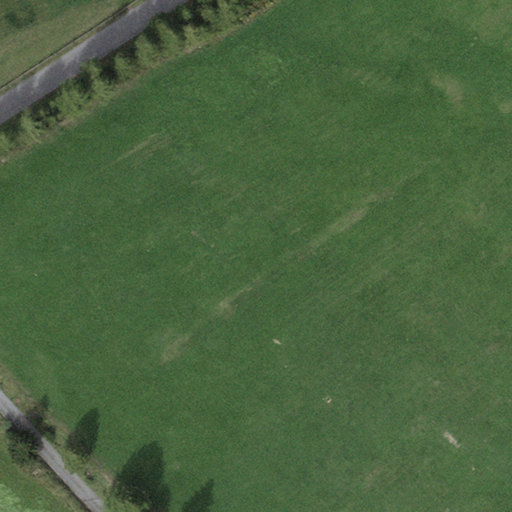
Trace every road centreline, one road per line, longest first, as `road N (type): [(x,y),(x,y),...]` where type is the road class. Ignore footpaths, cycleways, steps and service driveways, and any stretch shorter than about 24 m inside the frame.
road 1 (unclassified): [(0,113),(165,0)]
road 2 (track): [(0,401),(104,511)]
